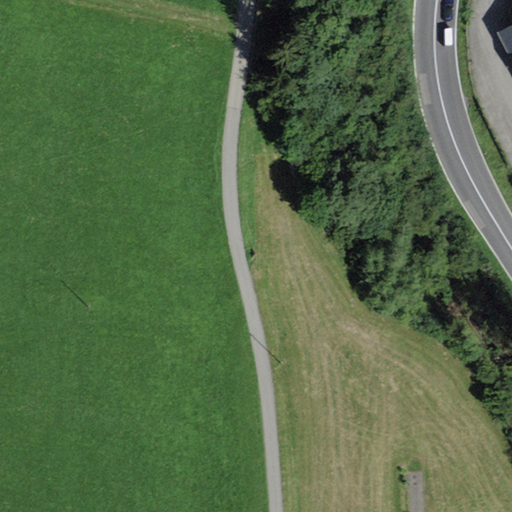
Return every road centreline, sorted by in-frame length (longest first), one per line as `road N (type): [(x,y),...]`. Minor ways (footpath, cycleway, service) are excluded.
road 1 (residential): [(248,0),(231,125),(230,207),(261,352),(277,511)]
road 2 (primary): [(437,0),(436,67),(447,122),(511,248)]
